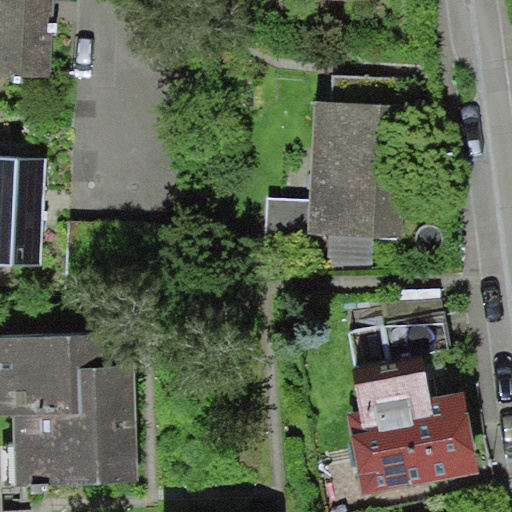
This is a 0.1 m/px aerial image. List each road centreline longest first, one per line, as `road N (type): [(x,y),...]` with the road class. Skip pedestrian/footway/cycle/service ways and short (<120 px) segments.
road 1 (residential): [(511,297),(465,0)]
road 2 (residential): [(118,0),(112,187)]
